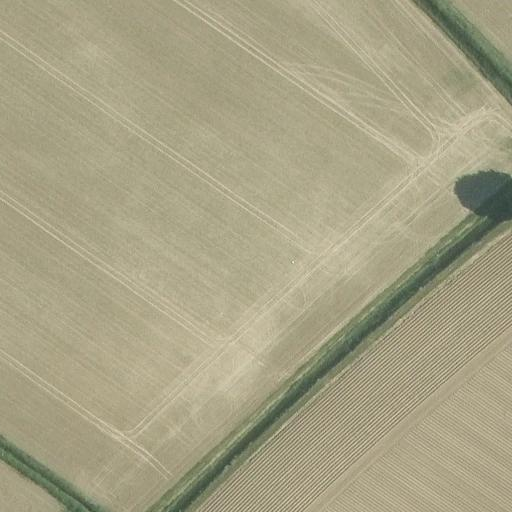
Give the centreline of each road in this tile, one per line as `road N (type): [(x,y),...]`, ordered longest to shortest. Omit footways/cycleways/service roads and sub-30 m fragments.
road 1 (track): [(511,196),(322,347),(167,511)]
road 2 (track): [(384,0),(511,139)]
